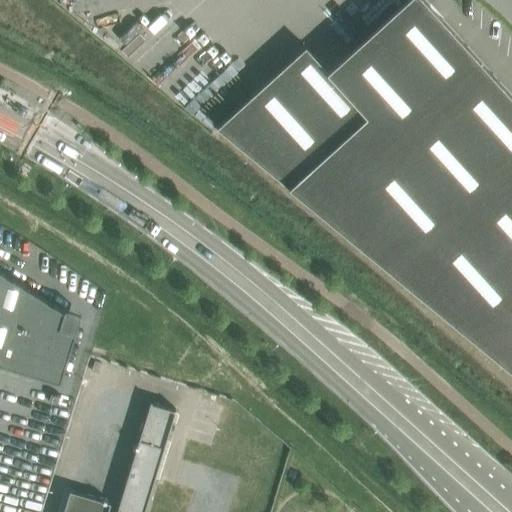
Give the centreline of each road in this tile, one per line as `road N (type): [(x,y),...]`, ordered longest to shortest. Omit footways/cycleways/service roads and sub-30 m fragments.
road 1 (secondary): [(511,497),(230,254),(0,108)]
road 2 (secondary): [(0,135),(189,256),(475,511)]
